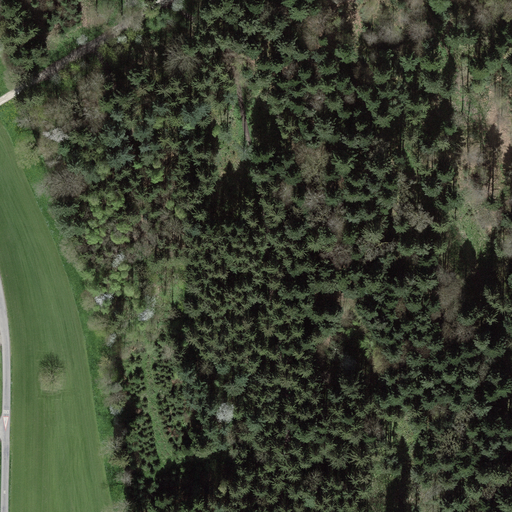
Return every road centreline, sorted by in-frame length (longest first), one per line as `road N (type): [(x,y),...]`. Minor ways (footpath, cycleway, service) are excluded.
road 1 (track): [(287,511),(285,456),(262,367),(245,128),(206,45),(147,9)]
road 2 (residential): [(0,299),(5,511)]
road 3 (unclassified): [(0,103),(160,0)]
